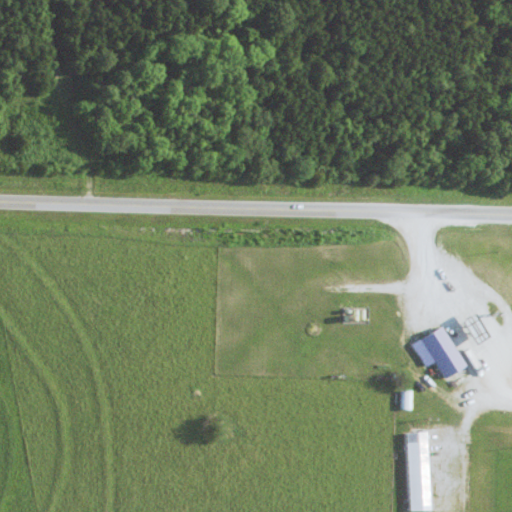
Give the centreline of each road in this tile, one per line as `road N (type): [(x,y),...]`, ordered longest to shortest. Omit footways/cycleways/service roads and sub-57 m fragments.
road 1 (secondary): [(511,213),(0,201)]
road 2 (residential): [(511,392),(434,271),(429,213)]
